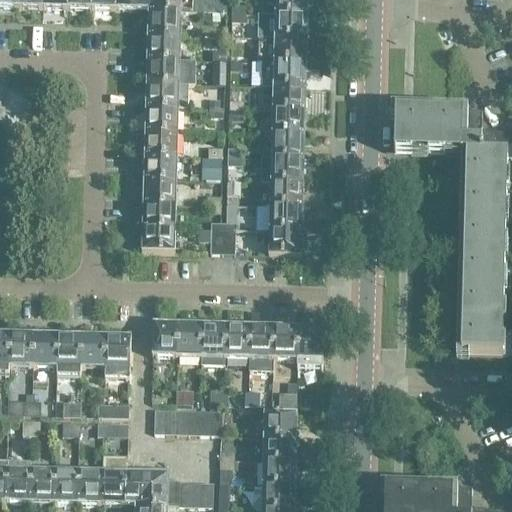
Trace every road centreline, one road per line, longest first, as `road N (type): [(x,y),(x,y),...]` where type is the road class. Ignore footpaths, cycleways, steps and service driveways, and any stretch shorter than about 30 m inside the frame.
road 1 (residential): [(90,289),(93,77),(80,60),(0,58)]
road 2 (unclassified): [(364,296),(374,0)]
road 3 (residential): [(90,289),(364,296)]
road 4 (unclassified): [(357,511),(364,296)]
